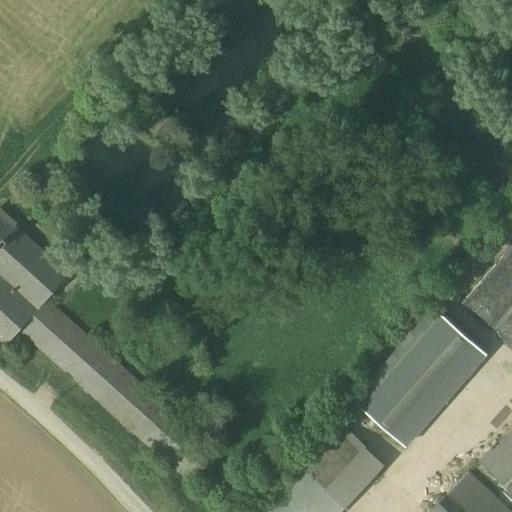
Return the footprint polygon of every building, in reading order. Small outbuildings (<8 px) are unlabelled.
[(0,210),(0,264),(27,234),(15,223),(15,222),(0,210)] [(27,234),(0,264),(0,339),(7,346),(22,330),(48,301),(71,275),(27,234)] [(511,253),(470,306),(494,326),(511,303),(511,253)] [(165,290),(107,354),(120,366),(178,302),(165,290)] [(107,354),(48,301),(22,330),(223,511),(236,511),(257,489),(254,487),(243,477),(196,435),(120,366),(107,354)] [(380,381),(361,403),(410,445),(491,351),(437,305),(375,377),(380,381)] [(293,491),(314,511),(339,511),(385,464),(343,425),(302,468),(309,474),(293,491)] [(511,431),(494,450),(492,448),(480,460),(511,491),(511,431)] [(267,472),(256,463),(243,477),(254,487),(267,472)] [(504,511),(465,476),(430,511),(504,511)]
